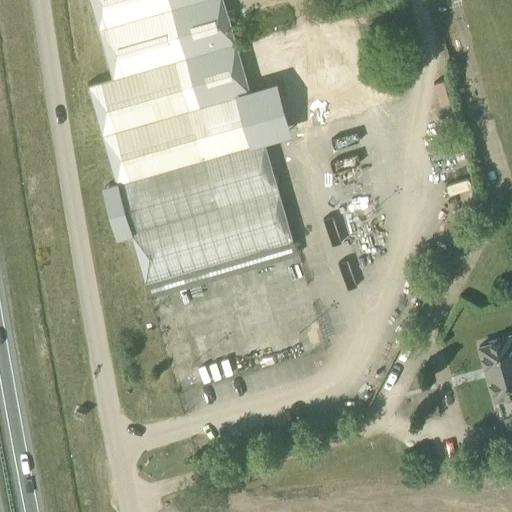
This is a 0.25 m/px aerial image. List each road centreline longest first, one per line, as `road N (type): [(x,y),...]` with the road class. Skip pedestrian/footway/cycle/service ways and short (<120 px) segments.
road 1 (unclassified): [(41,0),(115,451)]
road 2 (trunk): [(31,511),(0,351)]
